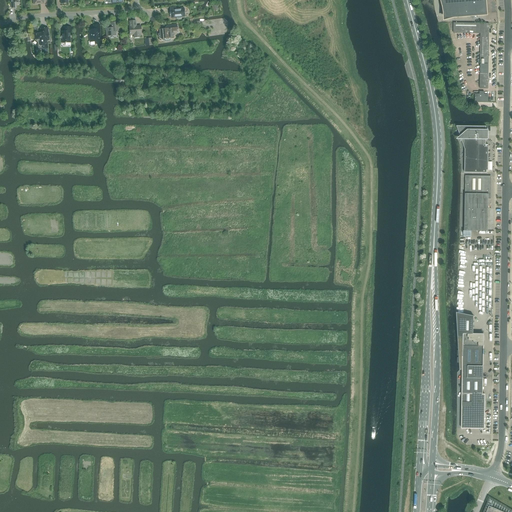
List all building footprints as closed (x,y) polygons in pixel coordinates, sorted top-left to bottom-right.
[(440,0),(442,8),(443,23),(453,20),(487,17),(486,0),(440,0)] [(176,9),(176,7),(170,7),(171,18),(177,18),(177,19),(181,19),(181,16),(185,15),(184,8),(176,9)] [(136,21),(129,21),(130,27),(129,27),(130,35),(133,34),(133,38),(139,38),(138,34),(141,34),(141,26),(136,26),(136,21)] [(107,36),(115,35),(115,31),(118,31),(117,22),(110,23),(111,28),(106,28),(107,36)] [(480,33),(480,88),(488,88),(489,24),(453,24),(453,33),(480,33)] [(100,38),(99,25),(93,25),(94,29),(89,30),(90,42),(95,42),(95,44),(101,44),(101,38),(100,38)] [(160,34),(158,34),(158,37),(159,38),(159,39),(159,40),(159,41),(160,41),(161,41),(162,41),(162,40),(163,41),(164,40),(165,41),(170,41),(171,39),(172,39),(173,39),(174,38),(174,37),(174,36),(173,36),(174,35),(174,32),(178,32),(177,25),(170,26),(170,29),(169,29),(168,31),(166,31),(164,29),(159,30),(160,34)] [(62,43),(70,43),(70,35),(71,35),(71,27),(64,27),(64,31),(62,31),(62,43)] [(34,34),(34,35),(34,38),(35,38),(35,39),(35,40),(38,43),(38,46),(38,47),(39,47),(39,48),(40,48),(41,48),(42,48),(42,49),(43,53),(48,53),(47,48),(47,40),(49,40),(48,28),(41,29),(41,32),(38,33),(35,33),(34,34)] [(475,102),(488,102),(488,94),(484,94),(484,92),(480,92),(480,94),(475,94),(475,102)] [(486,139),(486,126),(457,126),(461,139),(465,149),(465,173),(487,173),(487,170),(488,170),(488,145),(486,145),(486,140),(486,139)] [(492,176),(466,176),(465,230),(488,231),(489,207),(489,199),(492,199),(492,176)] [(461,326),(457,326),(459,371),(463,371),(462,413),(462,429),(472,429),(485,429),(485,402),(485,394),(483,394),(484,335),(476,334),(476,333),(474,333),(474,316),(466,315),(465,317),(461,317),(461,326)]
